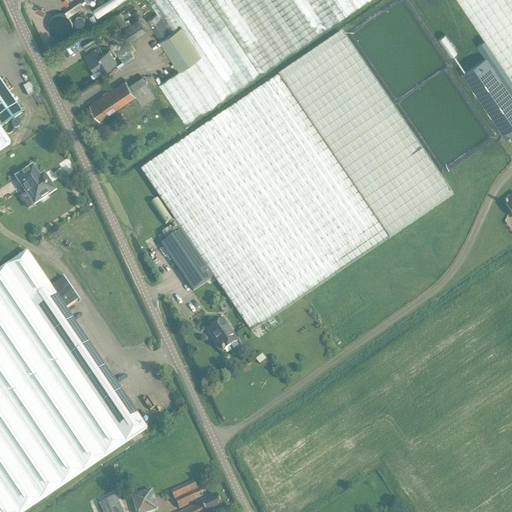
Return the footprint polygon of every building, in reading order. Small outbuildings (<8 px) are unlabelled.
[(365,0),(148,0),(157,13),(146,20),(180,70),(159,84),(186,124),(365,0)] [(511,0),(458,0),(485,40),(477,45),(486,57),(462,73),(503,134),(511,127),(511,0)] [(130,42),(147,30),(139,20),(129,26),(120,13),(113,17),(122,31),(130,42)] [(453,196),(343,34),(141,171),(182,232),(214,278),(213,278),(251,333),(453,196)] [(97,43),(94,38),(82,46),(85,51),(97,43)] [(109,50),(100,57),(95,49),(84,56),(93,70),(100,66),(104,72),(117,62),(109,50)] [(142,77),(128,86),(136,96),(142,105),(155,96),(142,77)] [(136,96),(128,86),(125,81),(90,104),(100,120),(136,96)] [(16,106),(0,82),(0,128),(22,114),(16,106)] [(30,83),(23,87),(27,96),(34,92),(30,83)] [(0,152),(10,145),(0,130),(0,152)] [(32,167),(16,178),(26,193),(22,196),(29,208),(36,203),(41,200),(43,200),(47,198),(47,196),(54,191),(43,175),(39,178),(32,167)] [(166,239),(179,230),(175,225),(162,234),(166,239)] [(193,292),(213,278),(214,278),(182,232),(162,246),(193,292)] [(50,287),(26,252),(0,269),(0,511),(22,511),(125,443),(146,429),(65,309),(78,300),(79,302),(80,302),(63,277),(62,277),(63,279),(50,287)] [(223,321),(208,331),(217,344),(216,345),(221,353),(238,342),(223,321)] [(224,511),(216,495),(203,502),(193,481),(171,492),(180,510),(195,503),(196,505),(182,511),(224,511)] [(135,511),(157,511),(158,511),(153,490),(132,496),(135,511)] [(122,511),(116,497),(99,505),(102,511),(122,511)]
